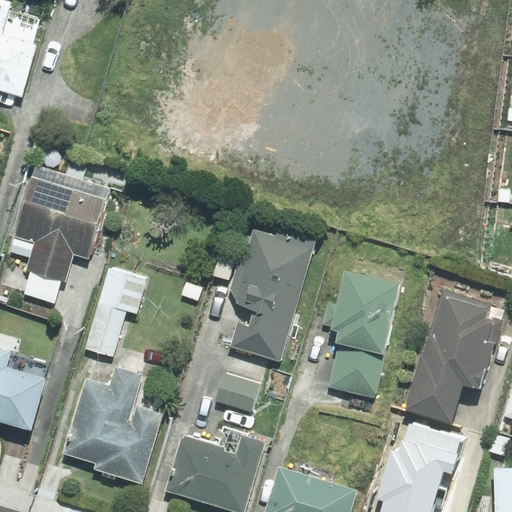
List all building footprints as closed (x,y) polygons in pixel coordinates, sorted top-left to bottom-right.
[(36,42),(42,17),(14,9),(16,0),(0,0),(0,89),(26,97),(40,44),(36,42)] [(440,0),(439,28),(473,31),(473,38),(511,41),(511,10),(481,8),(481,0),(440,0)] [(258,84),(226,126),(309,188),(348,136),(286,89),(278,99),(258,84)] [(110,192),(36,171),(13,252),(30,257),(26,270),(33,272),(27,293),(59,303),(73,253),(91,258),(110,192)] [(282,363),(318,238),(253,219),(231,298),(245,303),(231,348),(282,363)] [(151,275),(112,264),(87,350),(114,358),(127,311),(140,315),(151,275)] [(379,398),(402,282),(344,270),(332,329),(341,331),(330,388),(379,398)] [(467,380),(483,384),(505,308),(443,290),(408,408),(455,422),(467,380)] [(16,350),(0,345),(0,418),(36,429),(51,378),(11,366),(16,350)] [(114,387),(89,379),(65,455),(96,464),(94,472),(142,486),(164,412),(138,404),(147,372),(121,364),(114,387)] [(239,449),(183,433),(168,488),(248,510),(266,445),(242,438),(239,449)] [(353,511),(360,489),(283,464),(267,511),(353,511)] [(511,511),(511,466),(497,467),(497,511),(511,511)] [(436,511),(438,478),(379,475),(376,511),(436,511)]
